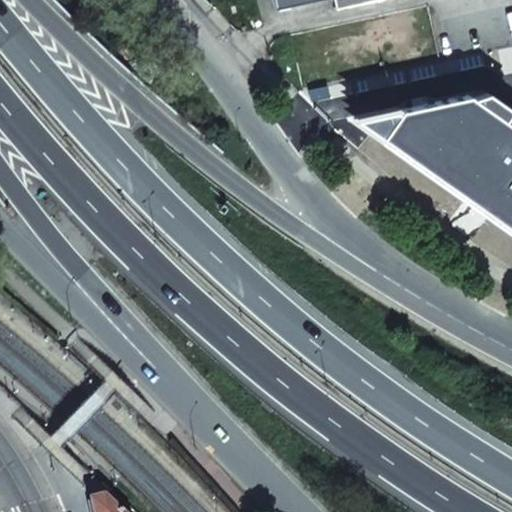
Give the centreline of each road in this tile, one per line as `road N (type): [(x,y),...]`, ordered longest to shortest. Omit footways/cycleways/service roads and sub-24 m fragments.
road 1 (motorway): [(511,480),(340,366),(264,303),(121,163),(0,25)]
road 2 (motorway): [(0,98),(149,267),(298,399),(459,511)]
road 3 (motorway): [(440,314),(262,205),(26,0)]
road 4 (tertiary): [(440,314),(305,194),(153,0)]
road 5 (secondary): [(123,345),(295,511)]
road 6 (motorway): [(0,170),(123,345)]
road 7 (tertiary): [(0,222),(123,345)]
